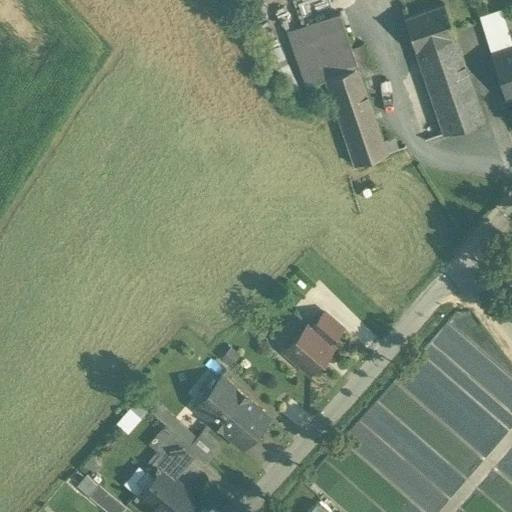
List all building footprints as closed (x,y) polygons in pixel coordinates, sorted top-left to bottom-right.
[(442,3),(403,16),(420,64),(458,51),(453,35),(442,3)] [(337,11),(304,23),(323,77),(356,65),(350,47),(337,11)] [(304,23),(285,29),(304,85),(323,78),(323,77),(304,23)] [(361,43),(350,47),(356,65),(360,76),(372,72),(361,43)] [(511,44),(491,52),(504,97),(511,95),(511,44)] [(458,51),(420,64),(444,132),(482,119),(458,51)] [(356,65),(323,77),(323,78),(354,163),(386,152),(360,76),(356,65)] [(311,326),(308,322),(285,349),(310,371),(333,345),(329,341),(343,326),(324,311),(311,326)] [(267,416),(222,377),(198,406),(242,444),(267,416)] [(166,399),(150,384),(139,398),(155,412),(159,407),(166,399)] [(203,445),(159,407),(155,412),(178,432),(179,433),(178,434),(197,451),(203,445)] [(178,432),(163,450),(183,468),(198,452),(197,451),(178,434),(179,433),(178,432)] [(183,468),(163,450),(145,470),(153,477),(136,497),(153,511),(185,511),(198,497),(175,478),(183,468)] [(120,511),(126,505),(99,482),(89,495),(109,511),(120,511)] [(327,511),(316,502),(306,511),(327,511)]
